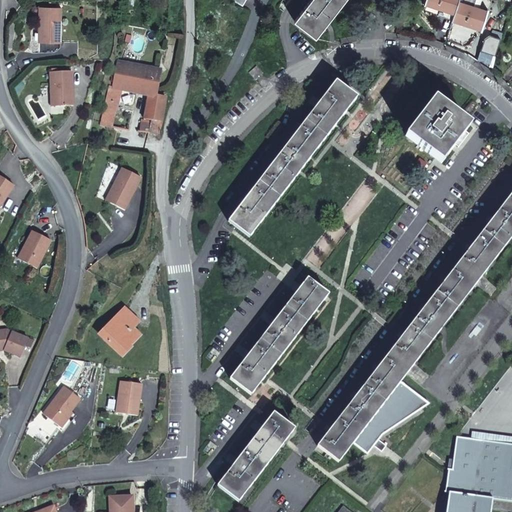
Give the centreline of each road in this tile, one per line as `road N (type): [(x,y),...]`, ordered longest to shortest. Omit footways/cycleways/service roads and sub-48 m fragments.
road 1 (residential): [(180,250),(178,223),(202,167),(281,82),(313,66),(395,50),(437,57),(478,81),(511,115)]
road 2 (residential): [(0,459),(76,268),(66,192),(5,106),(0,84)]
road 3 (residential): [(186,467),(189,332),(180,250)]
road 4 (residential): [(0,494),(133,468),(186,467)]
road 5 (residential): [(165,156),(228,80),(260,0)]
road 6 (residential): [(165,156),(188,72),(187,0)]
